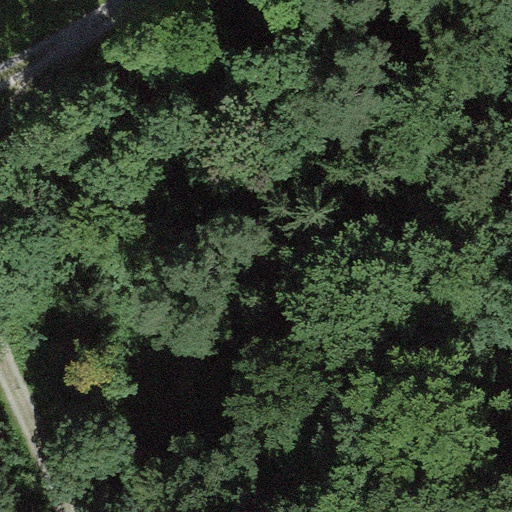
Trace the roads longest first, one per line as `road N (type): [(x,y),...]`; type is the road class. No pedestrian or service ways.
road 1 (track): [(0,87),(139,0)]
road 2 (track): [(0,375),(73,511)]
